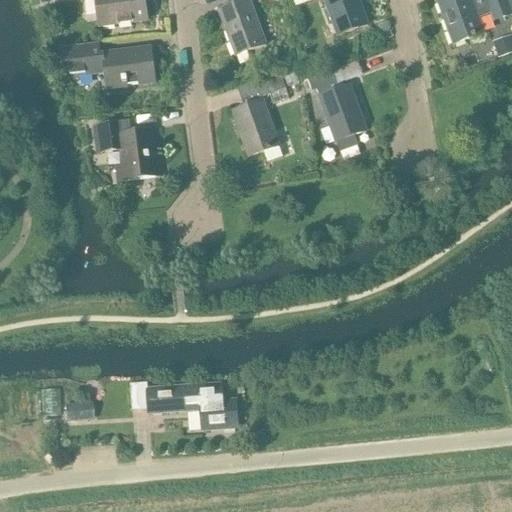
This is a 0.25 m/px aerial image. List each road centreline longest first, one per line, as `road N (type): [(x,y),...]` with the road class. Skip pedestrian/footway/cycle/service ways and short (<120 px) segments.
road 1 (unclassified): [(0,494),(511,433)]
road 2 (residential): [(193,219),(201,190),(178,0)]
road 3 (residential): [(414,139),(419,117),(398,0)]
